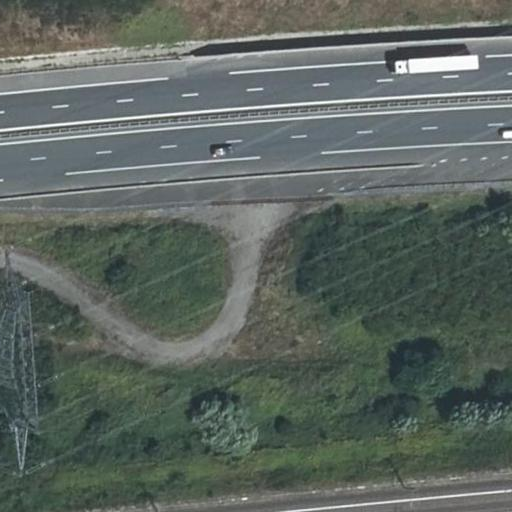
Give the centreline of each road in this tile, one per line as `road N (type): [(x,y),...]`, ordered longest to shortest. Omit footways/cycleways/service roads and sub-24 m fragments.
road 1 (motorway): [(0,164),(511,125)]
road 2 (motorway): [(511,72),(0,111)]
